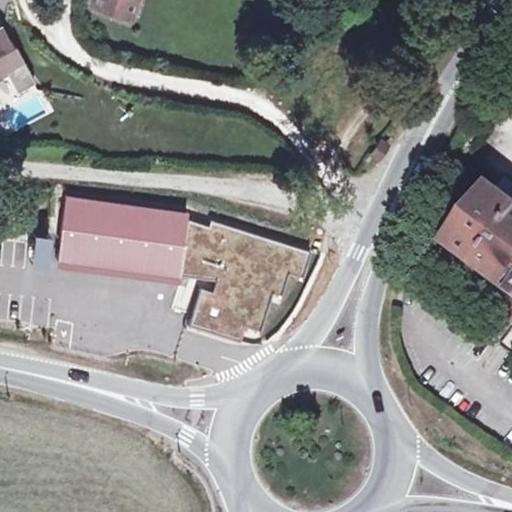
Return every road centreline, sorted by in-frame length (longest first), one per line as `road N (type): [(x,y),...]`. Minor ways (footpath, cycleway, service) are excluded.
road 1 (track): [(0,168),(346,201)]
road 2 (secondary): [(511,9),(474,61),(384,225)]
road 3 (secondary): [(384,225),(289,365)]
road 4 (secondary): [(365,381),(363,322),(384,225)]
road 5 (secondary): [(109,393),(226,465)]
road 6 (secondary): [(374,506),(511,511)]
road 7 (secondary): [(240,399),(109,393)]
road 8 (secondary): [(511,503),(396,441)]
